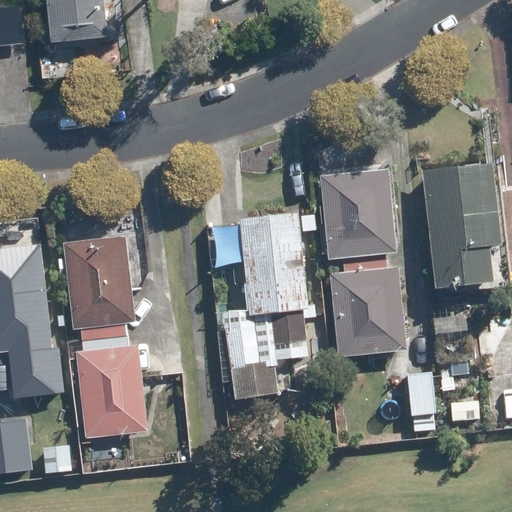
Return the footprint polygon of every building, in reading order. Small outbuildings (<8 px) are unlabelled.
[(101,0),(43,0),(48,44),(106,39),(101,0)] [(0,47),(22,45),(17,6),(0,7),(0,47)] [(499,248),(491,165),(419,173),(432,290),(491,284),(487,249),(499,248)] [(388,169),(318,176),(326,261),(342,259),(342,267),(386,262),(385,257),(396,255),(388,169)] [(247,284),(249,312),(224,314),(226,329),(229,328),(235,398),(281,395),(278,359),(309,356),(305,311),(310,311),(301,214),(241,220),(247,284)] [(317,214),(303,214),(303,231),(318,231),(317,214)] [(124,238),(61,246),(72,331),(80,330),(81,341),(126,336),(125,324),(135,323),(124,238)] [(39,246),(0,250),(0,353),(51,348),(39,246)] [(342,267),(343,274),(329,276),(337,359),(405,352),(397,267),(386,268),(386,262),(342,267)] [(83,353),(73,354),(84,441),(148,433),(137,346),(128,347),(126,336),(81,341),(83,353)] [(59,350),(12,356),(16,398),(64,392),(59,350)] [(440,367),(441,381),(453,381),(452,366),(440,367)] [(434,416),(431,373),(406,376),(409,417),(411,416),(412,432),(433,431),(432,416),(434,416)] [(466,393),(449,395),(451,416),(468,414),(466,393)] [(163,420),(165,438),(127,441),(129,461),(187,454),(182,417),(163,420)] [(94,446),(81,447),(82,462),(95,461),(94,446)] [(77,447),(47,447),(47,474),(76,475),(77,447)]
